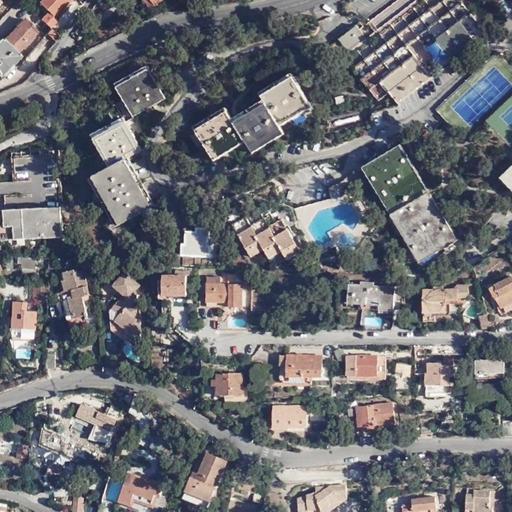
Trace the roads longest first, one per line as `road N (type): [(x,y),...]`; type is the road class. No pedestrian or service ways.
road 1 (unknown): [(341,0),(309,43),(181,105),(169,136),(184,174),(367,143),(433,104),(490,51)]
road 2 (residential): [(0,399),(65,378),(105,378),(147,385),(220,436),(274,459),(511,452)]
road 3 (unclassified): [(0,102),(154,31),(309,0)]
road 4 (residential): [(511,334),(209,337)]
road 5 (unknown): [(89,63),(86,99),(50,116),(30,141),(6,144),(0,134)]
